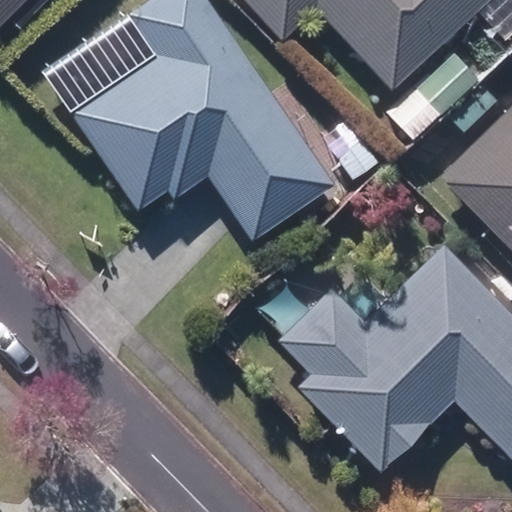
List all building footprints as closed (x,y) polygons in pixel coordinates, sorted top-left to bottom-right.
[(0,0),(0,22),(21,0),(0,0)] [(220,197),(250,240),(331,184),(206,0),(141,0),(124,12),(153,54),(67,111),(134,209),(162,188),(169,197),(204,174),(220,197)] [(313,6),(388,89),(484,0),(243,0),(278,38),(313,6)] [(413,88),(437,113),(476,78),(452,51),(413,88)] [(445,119),(459,133),(494,99),(480,84),(445,119)] [(511,101),(437,174),(511,252),(511,101)] [(350,178),(377,160),(360,136),(346,115),(319,133),(333,154),(350,178)] [(295,386),(378,470),(450,399),(507,458),(511,453),(511,315),(441,242),(361,319),(328,286),(275,338),(308,373),(295,386)]
